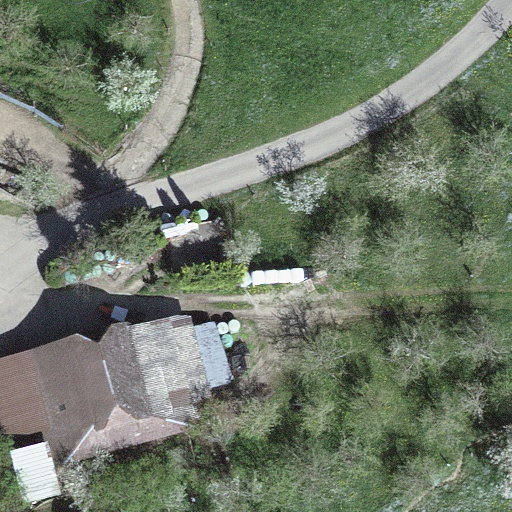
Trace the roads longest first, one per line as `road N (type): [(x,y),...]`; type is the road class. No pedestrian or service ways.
road 1 (unclassified): [(508,0),(430,80),(377,114),(333,138),(83,225),(0,278)]
road 2 (track): [(83,225),(167,128),(190,68),(188,0)]
road 3 (track): [(83,225),(20,130),(0,122)]
